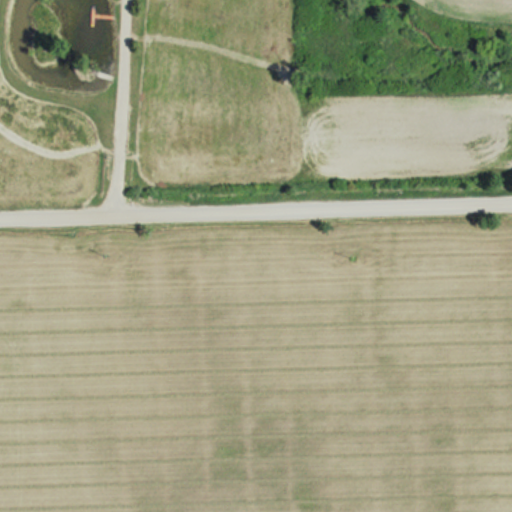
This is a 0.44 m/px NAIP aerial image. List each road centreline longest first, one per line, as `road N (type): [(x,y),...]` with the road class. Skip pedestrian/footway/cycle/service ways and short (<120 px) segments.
road 1 (residential): [(511,202),(0,219)]
road 2 (residential): [(105,216),(122,0)]
